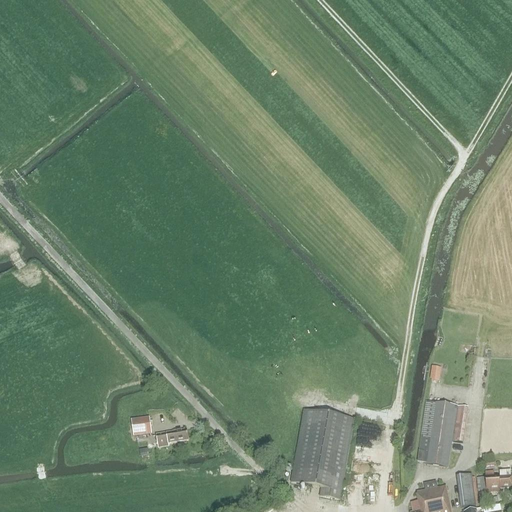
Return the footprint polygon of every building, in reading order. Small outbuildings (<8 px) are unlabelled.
[(452,329),(460,331),(464,320),(455,318),(452,329)] [(431,371),(430,380),(439,381),(441,372),(431,371)] [(453,434),(457,407),(426,402),(417,462),(424,463),(424,465),(448,469),(452,442),(453,434)] [(462,444),(468,408),(457,407),(453,434),(452,442),(462,444)] [(340,501),(354,420),(303,411),(290,483),(321,489),(319,497),(340,501)] [(136,439),(152,437),(149,418),(148,413),(138,415),(139,420),(134,421),(136,439)] [(170,444),(188,441),(186,430),(155,436),(157,448),(170,446),(170,444)] [(499,489),(511,488),(511,476),(511,477),(510,471),(499,471),(499,477),(494,478),(493,473),(485,473),(485,478),(477,479),(478,491),(486,491),(500,490),(499,489)] [(460,508),(475,506),(475,505),(478,505),(475,478),(472,478),(471,475),(456,477),(460,508)] [(450,511),(446,487),(416,493),(418,502),(411,504),(412,511),(450,511)]
